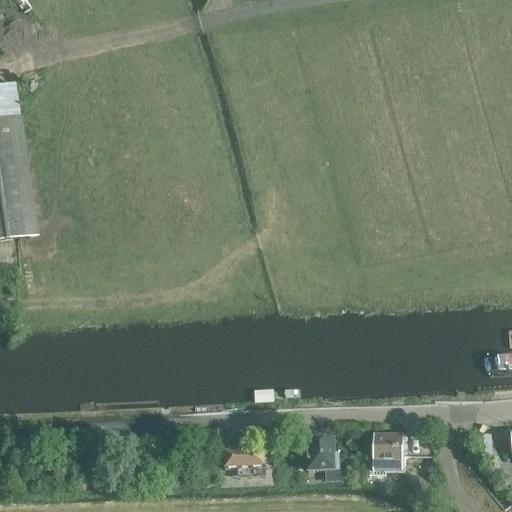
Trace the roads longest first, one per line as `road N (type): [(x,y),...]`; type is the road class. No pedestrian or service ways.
road 1 (unclassified): [(0,437),(511,411)]
road 2 (track): [(0,303),(193,293),(280,225)]
road 3 (track): [(0,76),(208,20)]
